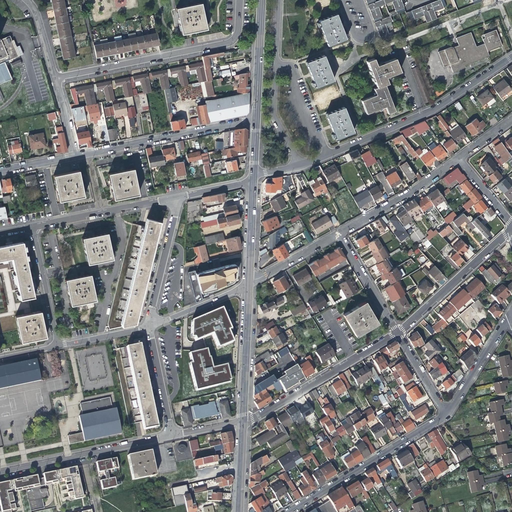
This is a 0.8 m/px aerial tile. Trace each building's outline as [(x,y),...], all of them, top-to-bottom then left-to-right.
[(65,8),(64,0),(51,3),(52,6),(53,10),(65,8)] [(378,6),(384,4),(383,0),(379,0),(376,2),(367,5),(370,11),(373,19),(381,16),(378,6)] [(391,1),(395,11),(403,7),(400,0),(383,0),(384,4),(391,1)] [(433,11),(442,8),(439,0),(438,0),(436,1),(425,5),(431,20),(436,19),(433,11)] [(181,33),(206,28),(201,3),(192,5),(187,6),(176,8),(181,33)] [(426,22),(431,20),(425,5),(415,9),(411,11),(414,19),(424,15),(426,22)] [(67,15),(65,8),(53,10),(53,13),(54,17),(67,15)] [(336,14),(318,21),(328,46),(345,39),(340,26),(339,22),(336,14)] [(68,21),(67,15),(54,17),(55,20),(56,24),(68,21)] [(389,16),(382,19),(374,22),(377,31),(380,37),(388,33),(384,24),(391,21),(389,16)] [(70,29),(68,21),(56,24),(56,27),(57,31),(70,29)] [(71,36),(70,29),(57,31),(58,34),(59,39),(71,36)] [(495,29),(483,34),(484,38),(482,39),(484,43),(475,46),(470,33),(455,38),(458,46),(453,48),(452,47),(451,47),(438,52),(443,67),(449,64),(452,72),(465,67),(464,65),(489,56),(487,51),(501,45),(495,29)] [(157,32),(150,34),(152,46),(156,46),(159,45),(157,32)] [(128,35),(129,38),(131,50),(135,50),(138,49),(136,37),(135,33),(128,35)] [(150,34),(143,35),(145,48),(149,47),(152,46),(150,34)] [(114,37),(115,41),(118,53),(120,53),(124,52),(122,40),(121,35),(114,37)] [(143,35),(136,37),(138,49),(142,48),(145,48),(143,35)] [(0,83),(11,79),(4,62),(18,56),(9,36),(0,39),(0,83)] [(72,43),(71,36),(59,39),(60,43),(60,45),(72,43)] [(129,38),(122,40),(124,52),(128,51),(131,50),(129,38)] [(100,40),(101,44),(103,56),(107,55),(110,55),(108,42),(107,39),(100,40)] [(115,41),(108,42),(110,55),(114,54),(118,53),(115,41)] [(74,50),(72,43),(60,45),(61,49),(62,52),(74,50)] [(99,57),(103,56),(101,44),(93,45),(96,58),(99,57)] [(75,57),(74,50),(62,52),(62,56),(63,60),(75,57)] [(202,57),(203,63),(204,69),(210,68),(212,67),(214,67),(213,63),(212,57),(224,55),(224,52),(202,57)] [(323,55),(306,62),(309,72),(310,75),(315,87),(333,80),(323,55)] [(372,59),(366,62),(376,88),(385,85),(387,83),(385,80),(384,77),(399,71),(394,58),(375,66),(372,59)] [(201,82),(207,81),(204,69),(203,63),(198,64),(184,67),(186,75),(189,74),(190,76),(197,74),(198,83),(201,82)] [(188,85),(187,78),(186,75),(184,67),(178,68),(166,70),(167,76),(168,78),(171,78),(171,76),(177,74),(180,87),(188,85)] [(431,101),(417,67),(411,69),(424,104),(431,101)] [(221,71),(223,77),(231,75),(229,69),(221,71)] [(160,72),(147,74),(149,80),(149,82),(153,81),(152,79),(159,78),(161,90),(164,90),(170,89),(168,78),(167,76),(166,70),(160,72)] [(249,92),(249,85),(246,85),(247,73),(239,74),(238,88),(237,88),(237,94),(249,92)] [(141,82),(143,94),(146,94),(151,93),(149,82),(149,80),(147,74),(139,76),(129,78),(130,86),(134,85),(133,83),(141,82)] [(122,85),(124,98),(131,97),(132,96),(130,86),(129,78),(120,79),(110,81),(112,89),(115,88),(115,86),(122,85)] [(493,88),(500,98),(506,94),(511,90),(503,80),(493,88)] [(104,89),(106,102),(111,101),(114,100),(112,89),(110,81),(102,83),(92,85),(94,93),(97,92),(97,90),(104,89)] [(206,82),(201,83),(205,100),(210,99),(206,82)] [(83,93),(86,106),(96,104),(94,93),(92,85),(86,86),(70,89),(75,104),(70,105),(71,109),(74,108),(79,107),(78,104),(76,94),(83,93)] [(385,85),(376,88),(374,88),(376,95),(361,100),(366,114),(380,109),(385,107),(388,114),(395,111),(385,85)] [(174,88),(170,89),(164,90),(165,93),(172,130),(185,127),(183,119),(178,120),(173,121),(170,103),(177,101),(174,88)] [(189,92),(186,93),(185,89),(177,91),(180,102),(191,101),(189,92)] [(486,90),(476,98),(485,110),(490,105),(495,102),(486,90)] [(237,94),(204,101),(205,105),(206,111),(208,122),(215,121),(246,114),(247,113),(248,112),(248,103),(248,98),(249,92),(237,94)] [(143,94),(140,95),(142,107),(148,106),(146,94),(143,94)] [(135,117),(131,97),(124,98),(127,115),(129,127),(134,126),(133,121),(133,118),(135,117)] [(124,116),(127,115),(124,98),(121,99),(122,103),(112,105),(114,115),(119,114),(123,113),(124,116)] [(191,126),(208,122),(206,111),(205,105),(201,105),(201,104),(198,104),(198,106),(200,117),(190,119),(191,126)] [(86,119),(84,110),(83,106),(79,107),(74,108),(71,109),(73,122),(86,119)] [(112,106),(105,108),(106,116),(110,116),(114,115),(112,106)] [(343,107),(326,114),(329,122),(330,126),(335,139),(353,132),(343,107)] [(93,121),(93,123),(97,122),(96,120),(100,119),(98,109),(88,111),(90,121),(93,121)] [(439,115),(436,116),(438,120),(443,126),(449,135),(456,144),(462,140),(466,136),(458,125),(449,132),(449,131),(450,130),(445,124),(439,115)] [(475,119),(465,126),(472,135),(479,130),(485,125),(482,121),(478,123),(475,119)] [(447,136),(449,135),(443,126),(438,120),(435,123),(439,129),(440,128),(447,136)] [(425,122),(423,121),(412,125),(414,128),(416,131),(418,133),(427,126),(426,124),(425,122)] [(399,131),(401,134),(410,130),(414,128),(412,125),(399,131)] [(57,153),(67,151),(62,126),(56,127),(58,133),(61,146),(56,147),(57,153)] [(228,131),(227,148),(239,146),(246,144),(246,141),(247,133),(247,130),(244,127),(228,131)] [(86,142),(87,147),(91,146),(88,131),(78,133),(77,128),(75,128),(78,144),(84,143),(86,142)] [(115,128),(108,130),(109,139),(117,138),(115,128)] [(43,133),(28,136),(31,150),(38,148),(46,147),(43,133)] [(415,160),(419,157),(414,151),(404,137),(401,134),(391,139),(394,144),(397,143),(398,144),(400,143),(399,142),(402,141),(408,149),(407,150),(412,156),(415,160)] [(511,137),(509,139),(502,144),(506,150),(507,152),(511,150),(511,149),(511,137)] [(447,153),(450,157),(454,155),(451,152),(450,150),(452,149),(456,146),(450,138),(446,141),(442,144),(442,145),(447,152),(447,153)] [(501,142),(498,138),(493,142),(496,146),(494,147),(497,152),(502,158),(498,161),(501,165),(505,162),(507,160),(508,159),(511,157),(507,152),(506,150),(502,144),(501,143),(501,142)] [(8,145),(10,154),(17,152),(22,151),(20,143),(18,143),(18,140),(14,141),(15,144),(8,145)] [(222,149),(221,150),(222,155),(226,154),(227,157),(235,156),(234,152),(238,151),(238,152),(246,151),(246,144),(239,146),(227,148),(225,149),(222,149)] [(428,148),(436,159),(437,160),(442,157),(445,155),(438,145),(435,148),(432,145),(428,148)] [(397,149),(403,158),(407,156),(400,147),(397,149)] [(161,150),(162,155),(163,160),(169,159),(169,161),(174,160),(174,158),(175,157),(173,148),(168,149),(161,150)] [(418,148),(414,151),(419,157),(425,166),(426,165),(428,167),(430,166),(432,164),(430,162),(433,159),(428,152),(427,152),(425,150),(421,153),(418,148)] [(198,165),(202,164),(201,159),(199,151),(193,153),(192,150),(191,150),(189,151),(190,153),(186,154),(188,162),(197,160),(198,165)] [(354,151),(347,154),(350,159),(351,160),(355,158),(357,157),(360,156),(356,150),(354,151)] [(366,166),(375,161),(372,156),(372,157),(369,151),(365,153),(360,155),(366,166)] [(200,154),(201,159),(202,164),(203,165),(207,164),(209,164),(206,153),(200,154)] [(164,164),(163,160),(162,155),(155,157),(152,157),(148,158),(149,168),(164,164)] [(480,165),(488,175),(497,168),(488,158),(485,160),(480,165)] [(235,159),(225,162),(227,172),(238,170),(237,165),(235,159)] [(378,159),(375,161),(380,170),(383,168),(378,159)] [(409,181),(415,176),(403,159),(397,163),(397,164),(395,165),(397,168),(399,167),(409,181)] [(185,175),(183,162),(174,164),(177,177),(185,175)] [(319,166),(315,168),(319,176),(324,185),(340,176),(335,168),(334,165),(327,169),(322,172),(319,166)] [(110,173),(108,173),(113,196),(113,198),(127,196),(138,194),(137,191),(133,168),(127,169),(118,171),(110,173)] [(441,179),(446,186),(455,179),(458,183),(465,178),(462,174),(461,174),(457,169),(456,168),(447,175),(442,178),(441,179)] [(500,172),(497,168),(488,175),(487,176),(490,179),(493,183),(500,177),(498,174),(500,172)] [(69,172),(54,175),(59,200),(69,198),(77,197),(83,195),(78,170),(72,171),(69,172)] [(398,170),(385,178),(390,187),(395,184),(399,182),(404,179),(398,170)] [(387,193),(392,190),(390,187),(385,178),(381,171),(376,174),(385,191),(387,193)] [(30,175),(25,176),(26,186),(37,183),(35,174),(30,175)] [(327,191),(324,185),(319,176),(316,177),(318,181),(314,183),(312,179),(308,181),(310,185),(309,185),(315,195),(323,191),(324,193),(327,191)] [(0,184),(1,189),(2,192),(12,190),(11,185),(10,179),(0,180),(0,184)] [(446,186),(439,192),(442,196),(458,183),(455,179),(446,186)] [(498,189),(502,193),(510,186),(504,179),(496,186),(498,189)] [(459,185),(461,188),(464,191),(465,192),(463,194),(464,195),(466,194),(474,204),(481,198),(475,190),(474,188),(473,189),(465,180),(459,185)] [(281,189),(281,184),(272,184),(265,184),(265,189),(265,191),(267,192),(275,192),(275,191),(277,191),(277,189),(281,189)] [(376,186),(368,191),(372,199),(373,200),(378,197),(382,195),(376,186)] [(510,186),(502,193),(505,197),(508,201),(511,198),(511,187),(510,186)] [(303,192),(301,194),(303,198),(295,202),(299,208),(314,200),(308,189),(303,192)] [(364,204),(372,199),(368,191),(367,189),(352,197),(359,208),(362,206),(362,205),(364,204)] [(444,199),(442,196),(439,192),(436,189),(430,194),(426,197),(432,204),(434,207),(444,199)] [(201,197),(201,198),(201,201),(203,201),(217,199),(218,202),(225,200),(225,198),(224,193),(201,197)] [(280,196),(270,201),(273,207),(276,212),(286,207),(280,196)] [(422,211),(432,204),(426,197),(426,196),(421,200),(416,203),(418,206),(421,210),(422,211)] [(416,203),(413,199),(408,202),(402,206),(405,209),(407,212),(418,206),(416,203)] [(481,214),(484,211),(487,209),(483,204),(480,200),(474,205),(481,214)] [(197,204),(200,204),(200,201),(188,201),(187,210),(197,211),(197,204)] [(439,211),(446,206),(443,202),(436,206),(439,211)] [(222,207),(224,216),(237,213),(236,208),(235,204),(222,207)] [(418,206),(407,212),(410,216),(421,210),(418,206)] [(489,217),(494,213),(489,207),(487,209),(484,211),(489,217)] [(396,216),(401,223),(402,222),(407,219),(410,224),(413,221),(410,216),(407,212),(405,209),(400,212),(396,216)] [(443,218),(445,221),(455,214),(453,211),(443,218)] [(238,218),(237,213),(224,216),(222,216),(216,218),(217,223),(218,227),(239,222),(238,218)] [(472,229),(475,227),(470,222),(465,216),(462,213),(457,217),(448,224),(452,229),(458,236),(462,232),(456,226),(460,223),(463,220),(472,229)] [(455,214),(445,221),(448,224),(457,217),(455,214)] [(298,215),(290,219),(292,223),(300,219),(298,215)] [(322,230),(331,225),(329,220),(326,215),(310,224),(315,234),(322,230)] [(473,220),(470,222),(475,227),(482,235),(484,237),(489,233),(484,228),(482,226),(479,222),(483,218),(480,215),(473,220)] [(273,217),(262,221),(264,226),(266,231),(274,228),(280,226),(276,216),(273,217)] [(217,223),(216,218),(206,220),(200,221),(202,227),(217,223)] [(385,226),(384,224),(380,218),(374,221),(376,226),(380,232),(383,230),(382,228),(385,226)] [(108,323),(109,329),(135,323),(139,309),(140,304),(143,292),(145,283),(148,271),(150,264),(153,251),(155,242),(157,232),(160,222),(147,219),(145,226),(133,224),(108,323)] [(409,236),(403,229),(400,224),(399,223),(396,226),(398,229),(396,231),(393,233),(399,241),(407,236),(408,237),(409,236)] [(442,236),(452,229),(448,224),(442,229),(438,232),(442,236)] [(484,237),(482,235),(475,227),(472,229),(481,239),(484,237)] [(425,237),(428,240),(438,232),(436,229),(435,229),(432,231),(428,234),(425,237)] [(278,245),(278,235),(278,230),(269,235),(269,242),(268,248),(273,248),(274,245),(278,245)] [(303,233),(309,243),(312,241),(306,230),(303,233)] [(206,244),(224,239),(222,232),(211,235),(204,237),(206,244)] [(107,234),(82,239),(88,264),(113,259),(107,234)] [(359,247),(367,243),(368,242),(364,235),(359,238),(355,240),(359,247)] [(237,236),(225,239),(228,250),(240,247),(238,241),(237,236)] [(369,247),(372,252),(381,246),(376,237),(375,237),(372,239),(369,241),(368,242),(367,243),(369,247)] [(452,248),(455,252),(459,256),(464,251),(468,247),(466,245),(463,241),(461,239),(451,247),(452,248)] [(0,246),(0,253),(1,260),(2,262),(7,261),(6,259),(11,258),(18,256),(17,252),(24,250),(26,250),(25,245),(23,245),(22,241),(12,244),(11,241),(8,242),(5,243),(5,245),(0,246)] [(198,246),(200,255),(206,254),(204,244),(198,246)] [(275,256),(277,261),(287,255),(281,244),(271,250),(275,256)] [(388,257),(381,246),(372,252),(371,252),(373,256),(378,263),(386,258),(388,257)] [(336,249),(333,250),(334,251),(340,262),(345,259),(339,247),(336,249)] [(12,274),(13,279),(15,278),(29,276),(28,268),(30,268),(29,264),(29,261),(26,262),(26,259),(28,259),(27,254),(25,254),(24,250),(17,252),(18,256),(11,258),(14,273),(12,274)] [(340,262),(334,251),(330,253),(329,254),(335,264),(340,262)] [(459,256),(455,252),(449,258),(456,265),(459,262),(462,259),(459,256)] [(329,254),(328,253),(325,254),(322,256),(323,257),(329,267),(335,264),(329,254)] [(206,254),(200,255),(200,256),(197,257),(194,260),(195,263),(208,260),(206,254)] [(329,267),(323,257),(321,258),(318,260),(324,270),(329,267)] [(378,263),(376,265),(382,275),(383,275),(392,269),(386,258),(378,263)] [(318,260),(317,259),(314,261),(312,262),(319,273),(324,270),(318,260)] [(319,273),(312,262),(310,263),(307,264),(314,276),(316,275),(319,273)] [(494,281),(495,282),(502,276),(498,272),(500,270),(495,264),(493,264),(489,268),(485,271),(491,278),(494,281)] [(222,266),(195,273),(201,292),(214,289),(216,288),(231,282),(234,279),(235,277),(236,273),(236,265),(222,266)] [(382,275),(376,265),(371,267),(373,271),(377,278),(381,276),(382,275)] [(443,275),(433,265),(427,271),(436,281),(439,278),(443,275)] [(391,275),(397,271),(395,267),(392,269),(383,275),(385,279),(387,278),(390,283),(395,280),(391,275)] [(310,278),(305,268),(300,271),(294,274),(292,276),(297,285),(299,284),(310,278)] [(490,284),(494,281),(491,278),(485,271),(484,270),(481,273),(487,280),(490,284)] [(195,273),(195,271),(188,273),(196,302),(202,300),(201,292),(195,273)] [(401,277),(397,271),(391,275),(395,280),(401,277)] [(90,275),(65,281),(71,306),(95,300),(90,275)] [(31,283),(29,276),(15,278),(13,279),(14,284),(16,283),(18,293),(17,294),(18,298),(19,298),(20,299),(29,297),(34,296),(32,289),(35,289),(34,285),(33,282),(31,283)] [(272,282),(276,289),(278,293),(288,287),(285,280),(283,276),(277,279),(272,282)] [(502,276),(495,282),(497,284),(499,282),(504,278),(502,276)] [(339,284),(341,288),(346,297),(347,297),(356,292),(354,288),(351,283),(353,282),(350,278),(339,284)] [(389,298),(391,302),(403,295),(395,280),(383,287),(389,298)] [(475,294),(475,295),(483,288),(479,284),(475,280),(468,286),(463,291),(464,292),(470,299),(475,294)] [(418,288),(417,288),(423,295),(424,295),(428,291),(432,287),(426,281),(418,288)] [(509,293),(504,288),(502,286),(491,296),(496,301),(499,305),(504,300),(503,299),(509,293)] [(342,299),(346,297),(341,288),(337,291),(341,298),(342,299)] [(472,300),(463,291),(454,299),(448,303),(457,313),(472,300)] [(326,304),(321,294),(316,297),(312,299),(306,302),(303,304),(305,308),(308,313),(326,304)] [(399,297),(391,302),(398,313),(402,311),(409,307),(409,306),(403,295),(400,297),(399,297)] [(280,297),(272,301),(275,306),(282,302),(280,297)] [(275,306),(272,301),(270,302),(269,301),(266,303),(266,302),(259,305),(262,312),(268,310),(275,306)] [(343,314),(346,319),(368,306),(366,301),(343,314)] [(292,316),(299,312),(302,310),(305,308),(303,304),(303,303),(289,311),(291,313),(292,316)] [(457,313),(449,304),(443,310),(438,314),(442,318),(443,319),(448,325),(458,316),(459,315),(457,313)] [(488,311),(494,318),(498,315),(501,312),(494,305),(488,311)] [(372,313),(368,306),(346,319),(356,335),(378,323),(372,313)] [(191,334),(192,334),(194,337),(195,341),(212,334),(217,346),(222,344),(222,346),(233,341),(229,333),(228,333),(227,332),(227,331),(231,329),(230,326),(227,320),(225,316),(223,316),(220,309),(194,320),(194,321),(191,323),(191,334)] [(38,312),(32,313),(15,316),(18,329),(21,342),(23,341),(34,339),(42,337),(45,337),(40,311),(38,312)] [(448,325),(443,319),(442,318),(436,323),(430,328),(434,332),(436,335),(448,325)] [(490,329),(484,323),(475,330),(481,337),(484,335),(490,329)] [(430,328),(428,325),(424,328),(430,335),(434,332),(430,328)] [(269,335),(271,339),(278,335),(276,331),(274,327),(267,331),(269,335)] [(411,345),(413,348),(417,346),(418,347),(423,345),(416,332),(411,335),(412,337),(408,339),(411,345)] [(285,343),(280,334),(278,335),(271,339),(273,343),(276,348),(285,343)] [(466,345),(463,342),(459,337),(456,334),(454,337),(459,343),(457,345),(454,341),(451,344),(451,346),(460,356),(466,350),(463,347),(466,345)] [(480,342),(473,335),(468,340),(473,347),(476,345),(480,342)] [(427,343),(423,346),(427,350),(428,351),(424,354),(426,357),(430,361),(434,357),(438,354),(440,352),(430,340),(427,343)] [(394,350),(398,347),(396,343),(393,343),(387,346),(378,351),(381,356),(387,366),(389,369),(401,362),(398,358),(389,364),(386,360),(389,359),(386,355),(391,352),(391,353),(394,352),(394,350)] [(141,351),(140,344),(114,350),(122,390),(130,424),(142,421),(143,429),(157,426),(154,412),(153,406),(150,390),(149,385),(146,374),(144,365),(144,361),(141,351)] [(333,356),(327,345),(314,352),(320,363),(327,359),(333,356)] [(280,357),(290,352),(287,347),(277,352),(280,357)] [(197,386),(198,390),(217,386),(216,383),(229,380),(230,380),(227,364),(213,367),(212,368),(210,358),(209,357),(208,357),(206,349),(189,353),(191,362),(192,365),(189,366),(194,387),(197,386)] [(476,357),(470,350),(459,360),(461,363),(463,365),(464,366),(466,369),(470,366),(469,364),(471,363),(473,361),(472,360),(476,357)] [(255,363),(256,365),(268,358),(271,356),(272,355),(271,353),(268,355),(267,352),(255,360),(255,363)] [(443,360),(438,354),(434,357),(439,363),(443,360)] [(387,366),(381,356),(377,358),(372,361),(379,372),(387,366)] [(507,356),(497,358),(499,368),(500,371),(501,378),(511,376),(511,374),(510,371),(511,370),(511,360),(508,360),(507,358),(507,356)] [(433,369),(439,363),(434,357),(430,361),(428,363),(430,365),(433,369)] [(269,360),(268,358),(256,365),(254,366),(254,369),(254,373),(263,367),(262,365),(269,360)] [(0,376),(37,369),(35,360),(0,367),(0,376)] [(306,361),(297,367),(297,368),(298,370),(303,378),(309,375),(313,372),(306,361)] [(403,367),(401,362),(389,369),(395,380),(407,372),(403,367)] [(440,363),(428,373),(430,377),(432,381),(436,378),(440,385),(447,379),(451,375),(453,373),(454,373),(451,370),(446,373),(440,363)] [(297,367),(295,365),(289,369),(283,373),(284,375),(282,377),(277,380),(278,382),(282,387),(284,392),(298,383),(297,382),(303,378),(298,370),(297,368),(297,367)] [(357,386),(372,377),(367,370),(365,366),(359,370),(350,375),(357,386)] [(266,371),(263,367),(254,373),(254,375),(253,378),(266,371)] [(370,368),(367,370),(372,377),(380,392),(386,388),(382,383),(384,381),(381,375),(379,376),(378,377),(372,367),(370,368)] [(0,388),(39,381),(37,369),(0,376),(0,388)] [(454,372),(454,373),(453,373),(457,377),(462,373),(458,369),(454,372)] [(409,376),(407,372),(395,380),(403,394),(406,392),(414,387),(412,383),(404,388),(402,385),(411,379),(409,376)] [(341,373),(337,376),(342,384),(346,382),(345,379),(341,373)] [(256,386),(253,386),(253,392),(253,397),(263,390),(272,385),(276,383),(272,376),(256,386)] [(452,384),(447,379),(440,385),(443,388),(445,389),(445,390),(452,384)] [(335,383),(331,386),(335,393),(337,396),(345,390),(339,381),(335,383)] [(507,381),(493,384),(495,394),(506,391),(505,389),(505,386),(508,385),(507,381)] [(282,387),(278,382),(276,383),(272,385),(274,389),(275,391),(282,387)] [(299,385),(298,383),(284,392),(285,393),(299,385)] [(331,395),(335,393),(331,386),(327,388),(331,395)] [(418,392),(414,387),(406,392),(412,402),(421,397),(418,392)] [(265,393),(263,390),(253,397),(255,401),(253,402),(258,409),(267,404),(270,402),(265,393)] [(383,395),(385,399),(387,403),(388,403),(394,399),(391,394),(389,395),(388,392),(383,395)] [(403,394),(398,397),(400,400),(408,413),(410,411),(413,409),(411,406),(409,408),(404,400),(406,399),(403,394)] [(298,399),(292,403),(294,406),(293,406),(295,409),(299,414),(302,412),(299,407),(307,403),(303,396),(298,399)] [(390,406),(400,400),(398,397),(395,399),(394,399),(388,403),(389,406),(390,406)] [(84,403),(80,404),(82,416),(78,416),(81,428),(82,433),(68,436),(70,445),(84,442),(101,438),(122,434),(118,418),(116,408),(112,409),(110,398),(84,403)] [(329,405),(325,398),(322,400),(323,402),(325,404),(322,405),(324,408),(322,409),(326,416),(333,412),(329,405)] [(502,401),(502,399),(488,402),(489,406),(490,412),(500,410),(499,405),(503,404),(503,402),(502,401)] [(216,415),(220,414),(221,419),(227,418),(229,417),(228,412),(229,411),(228,407),(227,407),(226,402),(218,404),(218,402),(210,403),(210,405),(203,407),(196,408),(196,407),(188,408),(189,410),(180,411),(182,417),(181,417),(182,422),(183,421),(184,427),(188,426),(192,425),(191,420),(197,419),(198,419),(198,417),(205,416),(212,414),(213,416),(216,415)] [(411,413),(410,411),(408,413),(410,416),(413,421),(419,418),(421,416),(428,412),(426,409),(427,408),(425,405),(411,413)] [(303,421),(299,414),(295,409),(293,406),(289,409),(284,412),(285,413),(291,422),(292,423),(295,420),(298,424),(303,421)] [(360,415),(363,419),(372,414),(373,413),(371,408),(365,412),(360,415)] [(501,410),(500,410),(490,412),(487,413),(489,423),(493,422),(499,421),(498,416),(501,415),(502,415),(501,410)] [(340,423),(343,427),(345,431),(352,426),(363,419),(360,415),(358,412),(349,417),(340,423)] [(282,428),(292,423),(291,422),(285,413),(281,415),(276,418),(277,420),(280,424),(282,428)] [(392,427),(390,423),(384,413),(376,417),(381,425),(382,428),(385,431),(389,429),(392,435),(393,434),(396,433),(392,427)] [(412,429),(416,427),(414,422),(412,423),(410,419),(409,420),(404,423),(401,417),(400,417),(398,413),(395,415),(406,433),(412,429)] [(375,418),(372,414),(363,419),(366,424),(375,418)] [(330,440),(331,441),(332,444),(340,439),(339,438),(337,435),(335,432),(326,417),(323,419),(319,421),(322,426),(324,425),(328,432),(330,431),(334,438),(330,440)] [(264,424),(268,431),(269,431),(276,426),(272,419),(268,422),(264,424)] [(361,427),(366,424),(363,419),(352,426),(354,430),(355,431),(361,427)] [(394,420),(390,423),(392,427),(396,433),(396,434),(401,431),(403,430),(398,422),(396,423),(394,420)] [(504,425),(503,420),(499,421),(493,422),(495,432),(509,429),(508,424),(505,425),(504,425)] [(386,434),(385,431),(382,428),(381,425),(370,432),(372,435),(376,441),(382,437),(386,434)] [(347,434),(354,430),(352,426),(345,431),(346,433),(347,434)] [(343,427),(335,432),(337,435),(345,431),(343,427)] [(510,434),(509,429),(495,432),(495,435),(497,442),(507,439),(506,435),(508,435),(510,434)] [(257,442),(259,446),(266,442),(268,441),(273,438),(269,431),(268,431),(263,434),(255,439),(257,442)] [(268,441),(266,442),(268,446),(269,448),(287,437),(284,431),(282,433),(273,438),(268,441)] [(429,440),(431,442),(434,447),(435,449),(440,457),(443,454),(441,451),(445,449),(444,447),(434,431),(429,434),(426,435),(429,440)] [(220,434),(221,440),(222,444),(233,442),(231,437),(230,432),(220,434)] [(427,445),(428,444),(431,442),(429,440),(426,435),(422,438),(427,445)] [(189,441),(190,445),(191,451),(197,449),(195,440),(189,441)] [(295,449),(289,440),(287,442),(292,451),(295,449)] [(334,446),(332,444),(331,441),(327,443),(326,440),(319,445),(327,459),(329,458),(330,461),(332,459),(334,458),(333,456),(335,455),(331,448),(334,446)] [(232,447),(233,442),(222,444),(222,447),(224,454),(232,452),(232,447)] [(448,448),(448,449),(457,463),(470,454),(466,450),(461,443),(459,442),(457,443),(449,448),(448,448)] [(356,449),(357,451),(363,460),(366,458),(370,455),(366,449),(362,443),(355,447),(356,449)] [(185,448),(185,447),(184,446),(184,445),(183,444),(182,444),(181,444),(180,444),(179,444),(178,445),(177,445),(177,446),(176,447),(176,448),(176,449),(176,450),(177,451),(177,452),(178,453),(179,453),(180,453),(181,453),(182,453),(183,453),(184,452),(185,451),(185,450),(185,449),(185,448)] [(418,454),(412,444),(408,446),(414,456),(418,454)] [(509,449),(509,448),(505,449),(505,447),(504,444),(494,447),(495,454),(496,456),(500,455),(510,453),(509,449)] [(371,446),(366,449),(370,455),(374,452),(371,446)] [(285,473),(296,466),(293,462),(300,458),(295,449),(292,451),(278,460),(283,469),(284,471),(285,473)] [(346,451),(348,453),(355,464),(360,461),(363,460),(357,451),(352,454),(349,449),(346,451)] [(150,476),(150,477),(153,477),(153,476),(156,475),(151,451),(139,453),(127,456),(133,480),(150,476)] [(274,456),(271,452),(265,456),(250,464),(249,470),(249,477),(255,475),(255,472),(259,470),(257,466),(263,464),(267,461),(267,460),(274,456)] [(401,455),(400,453),(399,454),(397,455),(399,457),(394,460),(400,470),(412,462),(406,452),(401,455)] [(352,466),(355,464),(348,453),(340,457),(348,469),(352,466)] [(511,456),(510,453),(500,455),(503,465),(511,463),(511,458),(511,456)] [(304,455),(301,457),(303,461),(307,467),(309,465),(307,461),(311,458),(308,454),(304,456),(304,455)] [(219,461),(218,455),(205,458),(193,460),(195,470),(198,469),(197,466),(201,465),(216,462),(219,461)] [(296,466),(303,461),(301,457),(300,458),(293,462),(296,466)] [(119,472),(116,458),(95,462),(98,477),(119,472)] [(396,476),(386,460),(379,464),(371,469),(375,476),(380,473),(379,471),(384,468),(387,473),(388,472),(392,479),(396,476)] [(442,460),(435,464),(429,468),(428,465),(426,463),(424,465),(433,478),(447,469),(442,460)] [(328,462),(318,469),(321,474),(325,480),(331,477),(336,474),(331,467),(328,462)] [(425,483),(433,478),(424,465),(420,467),(417,469),(420,473),(419,474),(425,483)] [(81,498),(82,497),(81,489),(79,482),(78,475),(77,471),(76,466),(53,471),(43,473),(44,477),(45,485),(52,483),(57,482),(65,480),(67,491),(68,498),(69,500),(81,498)] [(312,476),(315,481),(318,485),(321,483),(325,480),(321,474),(318,469),(317,468),(313,470),(315,473),(312,476)] [(376,485),(380,483),(379,483),(379,482),(377,479),(375,476),(371,469),(367,472),(363,474),(367,479),(370,484),(373,481),(376,485)] [(468,482),(482,479),(481,474),(477,475),(476,473),(476,470),(466,472),(468,482)] [(262,471),(255,475),(249,477),(248,489),(249,488),(253,486),(254,484),(255,483),(258,483),(259,478),(264,475),(262,471)] [(300,498),(285,473),(284,471),(278,475),(283,485),(286,482),(287,484),(292,493),(296,500),(300,498)] [(300,474),(303,478),(311,491),(318,487),(318,485),(315,481),(312,483),(305,471),(300,474)] [(26,489),(39,486),(37,478),(37,475),(18,478),(13,480),(9,480),(0,482),(0,505),(1,511),(14,511),(16,511),(15,508),(13,501),(11,492),(15,491),(26,489)] [(229,486),(231,485),(232,482),(232,477),(229,475),(214,478),(216,485),(219,484),(220,488),(221,487),(229,486)] [(114,478),(100,481),(101,490),(116,487),(114,478)] [(307,494),(311,491),(303,478),(300,480),(303,485),(298,488),(303,496),(307,494)] [(370,484),(367,479),(363,481),(359,484),(364,491),(365,492),(372,487),(370,484)] [(483,484),(482,479),(468,482),(470,492),(480,490),(480,487),(479,485),(483,484)] [(408,496),(410,499),(414,496),(420,492),(414,481),(407,485),(412,493),(408,496)] [(274,495),(275,497),(276,499),(282,495),(286,492),(284,488),(280,482),(270,488),(271,490),(274,495)] [(39,486),(26,489),(30,511),(37,511),(57,508),(52,483),(45,485),(39,486)] [(365,500),(369,498),(365,492),(364,491),(362,492),(356,483),(351,486),(344,490),(350,499),(361,493),(365,500)] [(186,485),(181,486),(185,504),(187,511),(186,511),(192,511),(193,511),(197,511),(195,503),(190,504),(188,495),(186,485)] [(253,494),(256,500),(259,498),(264,495),(258,485),(257,486),(256,485),(253,486),(249,488),(253,494)] [(171,488),(175,506),(185,504),(181,486),(171,488)] [(326,497),(328,501),(335,511),(355,511),(353,508),(343,492),(340,488),(333,492),(326,497)] [(211,500),(211,501),(220,501),(221,497),(221,494),(211,493),(211,497),(209,497),(209,500),(211,500)] [(247,511),(260,511),(265,509),(277,501),(276,499),(275,497),(263,505),(259,498),(256,500),(250,504),(251,506),(252,508),(247,511)] [(325,503),(321,506),(325,511),(335,511),(328,501),(325,503)] [(410,511),(422,511),(425,511),(422,501),(412,504),(412,507),(413,509),(410,510),(410,511)]
